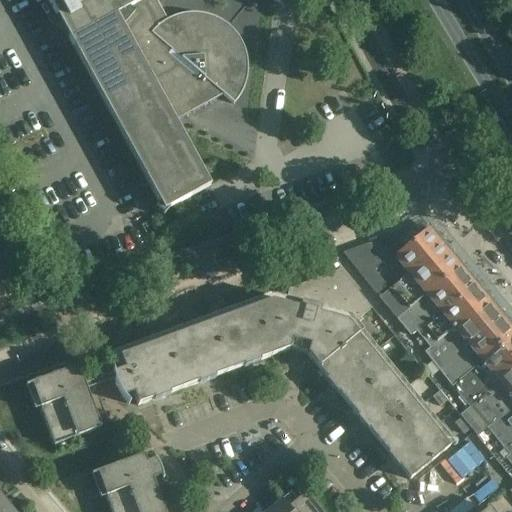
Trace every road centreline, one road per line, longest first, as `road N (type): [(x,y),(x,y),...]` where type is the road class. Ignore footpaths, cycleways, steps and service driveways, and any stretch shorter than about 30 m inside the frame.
road 1 (residential): [(157,450),(250,416),(294,416),(318,445)]
road 2 (residential): [(157,450),(108,393),(83,325)]
road 3 (secondary): [(436,0),(511,123)]
